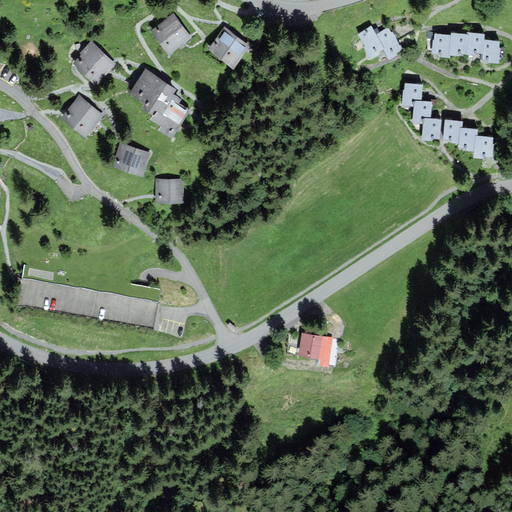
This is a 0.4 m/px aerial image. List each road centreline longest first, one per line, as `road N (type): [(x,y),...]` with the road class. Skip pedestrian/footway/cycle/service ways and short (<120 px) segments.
road 1 (residential): [(232,347),(181,257),(97,194),(54,133),(0,84)]
road 2 (unclassified): [(511,186),(468,198),(232,347)]
road 3 (unclassified): [(232,347),(184,363),(115,370),(68,365),(0,340)]
